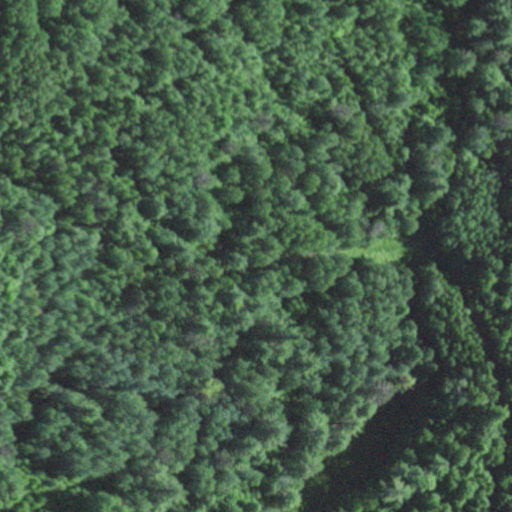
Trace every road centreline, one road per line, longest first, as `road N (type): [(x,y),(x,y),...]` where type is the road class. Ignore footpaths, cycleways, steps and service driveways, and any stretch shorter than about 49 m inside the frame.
road 1 (track): [(0,167),(145,282),(205,278),(376,237),(415,237),(441,263),(490,356),(503,451)]
road 2 (track): [(300,0),(415,237)]
